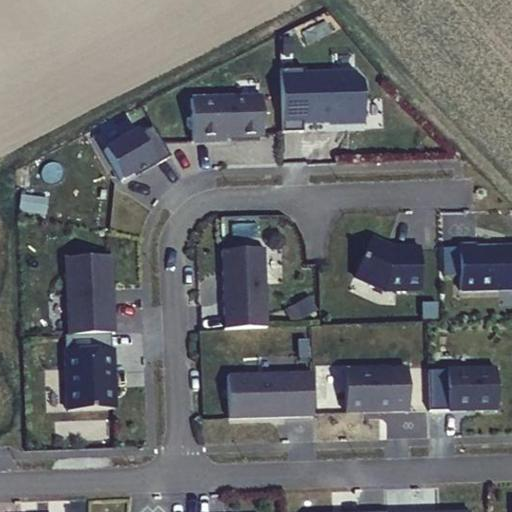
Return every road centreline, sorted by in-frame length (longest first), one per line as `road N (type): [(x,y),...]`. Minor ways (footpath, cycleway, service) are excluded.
road 1 (residential): [(472,192),(200,205),(183,222),(175,252),(181,480)]
road 2 (residential): [(181,480),(511,464)]
road 3 (residential): [(0,486),(181,480)]
